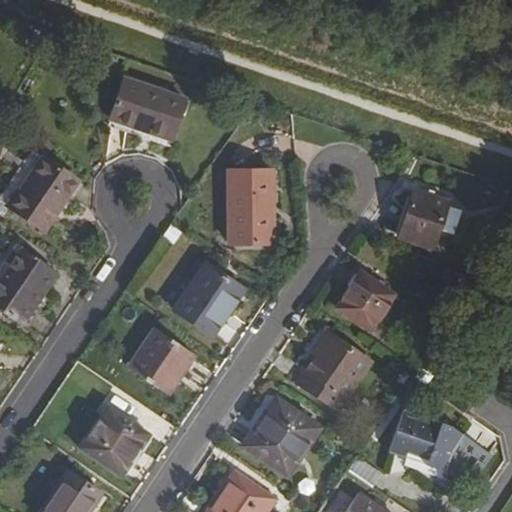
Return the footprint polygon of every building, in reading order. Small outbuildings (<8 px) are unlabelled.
[(176,141),(190,100),(127,80),(114,120),(176,141)] [(34,151),(0,202),(0,214),(5,218),(12,208),(45,230),(78,181),(34,151)] [(276,223),(276,172),(231,173),(230,245),(271,244),(272,223),(276,223)] [(414,193),(411,200),(400,239),(432,249),(446,203),(414,193)] [(400,239),(411,200),(405,199),(393,237),(400,239)] [(20,251),(0,280),(0,308),(25,326),(58,277),(20,251)] [(209,267),(178,315),(217,340),(226,327),(249,292),(209,267)] [(363,276),(361,279),(355,276),(347,288),(352,292),(339,311),(371,332),(395,297),(363,276)] [(172,397),(181,383),(176,379),(192,356),(157,332),(132,369),(172,397)] [(325,348),(301,384),(299,388),(337,413),(370,364),(327,334),(320,345),(325,348)] [(325,348),(320,345),(296,380),(301,384),(325,348)] [(197,360),(192,356),(176,379),(181,383),(197,360)] [(423,370),(418,377),(429,385),(434,378),(423,370)] [(257,430),(245,448),(288,477),(319,430),(270,396),(250,425),(257,430)] [(130,467),(146,444),(150,438),(109,410),(81,453),(121,480),(130,467)] [(455,425),(405,410),(392,451),(447,471),(453,452),(464,434),(455,425)] [(447,471),(440,482),(463,496),(488,458),(464,434),(453,452),(447,471)] [(151,448),(146,444),(130,467),(136,471),(151,448)] [(383,474),(359,456),(350,469),(375,486),(383,474)] [(40,511),(90,511),(103,494),(68,471),(40,511)] [(279,511),(284,504),(242,476),(218,511),(279,511)] [(356,500),(348,511),(389,511),(361,493),(356,500)] [(101,511),(110,499),(103,494),(90,511),(101,511)]
